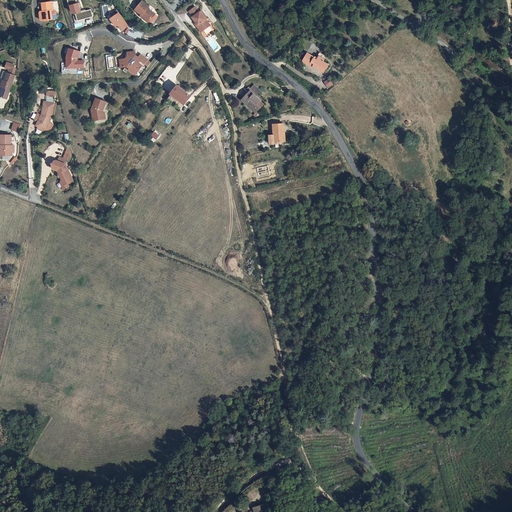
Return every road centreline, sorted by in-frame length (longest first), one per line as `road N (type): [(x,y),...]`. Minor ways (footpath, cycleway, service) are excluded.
road 1 (tertiary): [(415,511),(360,455),(356,440),(378,304),(363,183),(319,108),(257,57),(222,0)]
road 2 (track): [(223,91),(291,414),(292,444),(281,465)]
road 3 (track): [(35,202),(269,305)]
road 4 (residential): [(373,0),(443,44),(481,84),(511,86)]
road 5 (track): [(215,511),(252,477),(281,465),(301,472),(342,511)]
